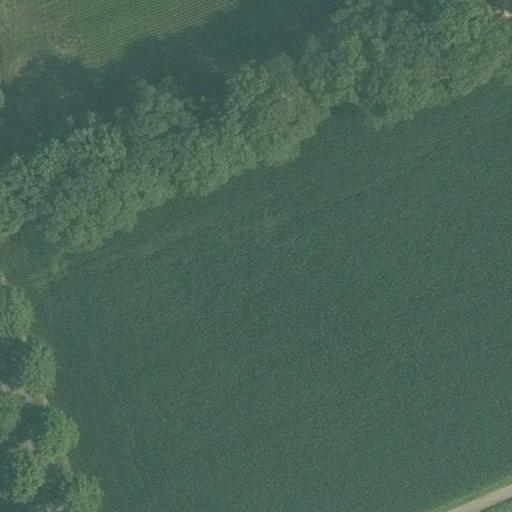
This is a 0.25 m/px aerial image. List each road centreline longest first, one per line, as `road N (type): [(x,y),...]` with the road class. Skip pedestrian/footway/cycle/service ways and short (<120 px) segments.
road 1 (track): [(511,14),(0,207)]
road 2 (tertiary): [(56,511),(0,340)]
